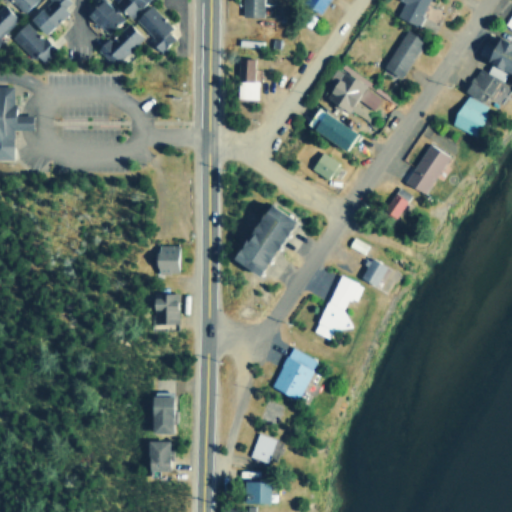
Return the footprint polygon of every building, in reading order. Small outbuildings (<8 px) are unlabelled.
[(8,0),(20,12),(32,0),(8,0)] [(39,34),(64,11),(60,6),(66,1),(65,0),(42,0),(38,4),(39,5),(25,18),(39,34)] [(116,20),(101,0),(97,0),(81,11),(92,26),(100,20),(105,27),(116,20)] [(122,0),(116,9),(128,17),(140,0),(122,0)] [(259,15),(259,0),(238,0),(238,15),(259,15)] [(316,12),(323,0),(300,0),(299,2),(316,12)] [(413,25),(424,0),(396,0),(399,1),(392,15),(413,25)] [(172,36),(146,4),(130,17),(156,49),(172,36)] [(0,33),(14,20),(1,5),(0,5),(0,33)] [(511,5),(500,22),(511,30),(511,5)] [(7,35),(39,64),(52,49),(20,20),(7,35)] [(106,61),(111,55),(115,60),(138,36),(122,21),(94,50),(106,61)] [(380,68),(399,77),(417,37),(398,29),(380,68)] [(460,92),(482,102),(484,96),(497,102),(505,83),(500,81),(511,55),(511,45),(491,35),(478,64),(474,62),(460,92)] [(250,57),(234,56),(233,97),(254,98),(255,80),(249,80),(250,57)] [(344,111),(362,86),(333,66),(325,77),(331,81),(321,95),(344,111)] [(0,157),(8,158),(9,128),(28,128),(28,113),(9,113),(10,85),(0,84),(0,157)] [(369,108),(377,97),(363,86),(354,98),(369,108)] [(448,125),(472,133),(483,103),(459,94),(448,125)] [(306,126),(338,149),(350,132),(317,109),(306,126)] [(422,193),(443,154),(422,142),(401,182),(422,193)] [(307,167),(323,177),(334,161),(318,150),(307,167)] [(392,217),(407,192),(394,185),(379,209),(392,217)] [(287,219),(260,203),(226,259),(253,275),(287,219)] [(361,252),(365,243),(349,236),(345,245),(361,252)] [(176,244),(152,243),(151,272),(175,272),(176,244)] [(354,276),(371,285),(382,266),(365,256),(354,276)] [(359,284),(334,273),(309,331),(325,337),(330,324),(344,330),(350,317),(338,312),(345,296),(352,300),(359,284)] [(175,322),(174,293),(150,293),(150,322),(175,322)] [(312,357),(285,345),(267,387),(295,399),(312,357)] [(166,432),(167,391),(146,391),(145,431),(166,432)] [(246,455),(263,462),(272,438),(254,432),(246,455)] [(163,439),(142,440),(142,469),(164,469),(163,439)] [(265,481),(239,480),(238,502),(264,503),(265,481)]
